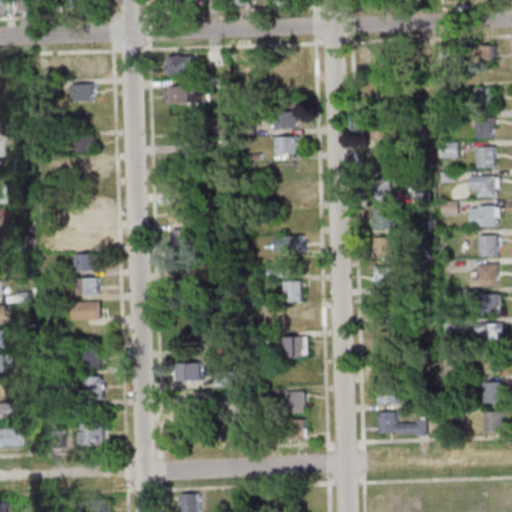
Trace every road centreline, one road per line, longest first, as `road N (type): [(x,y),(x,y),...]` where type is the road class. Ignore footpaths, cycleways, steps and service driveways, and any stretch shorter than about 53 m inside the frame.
road 1 (residential): [(511,19),(0,35)]
road 2 (residential): [(344,511),(329,0)]
road 3 (residential): [(144,511),(129,0)]
road 4 (residential): [(363,463),(126,471)]
road 5 (residential): [(126,471),(0,474)]
